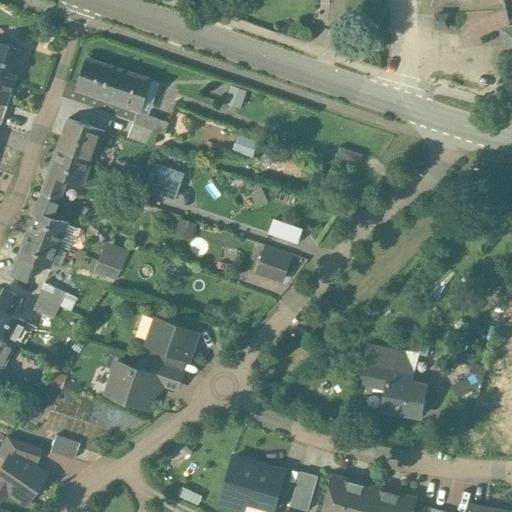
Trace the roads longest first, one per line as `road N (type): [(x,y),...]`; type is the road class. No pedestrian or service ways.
road 1 (tertiary): [(94,0),(454,121)]
road 2 (residential): [(454,121),(423,176),(375,213),(225,384)]
road 3 (residential): [(511,475),(319,436),(269,417),(225,384)]
road 4 (residential): [(85,0),(0,227)]
road 5 (residential): [(225,384),(60,511)]
